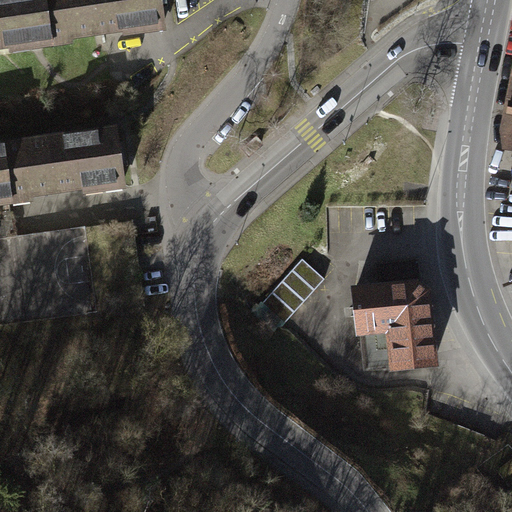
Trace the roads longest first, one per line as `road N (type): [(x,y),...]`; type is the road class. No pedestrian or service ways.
road 1 (unknown): [(511,363),(462,383),(406,387),(364,368),(330,324),(343,289),(467,267)]
road 2 (tertiary): [(204,239),(243,194),(395,62),(432,42),(487,44)]
road 3 (tertiary): [(368,511),(251,414),(223,380),(196,302),(204,239)]
road 4 (tertiary): [(487,44),(461,220),(479,304),(511,358)]
road 5 (residential): [(204,239),(183,169),(188,149),(266,48)]
road 6 (unknown): [(287,7),(196,24),(186,48),(135,66)]
